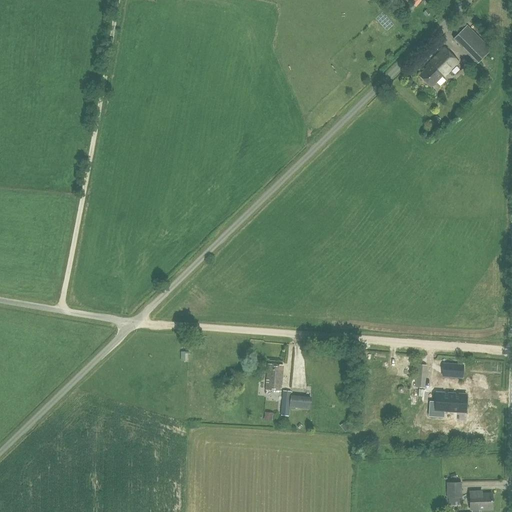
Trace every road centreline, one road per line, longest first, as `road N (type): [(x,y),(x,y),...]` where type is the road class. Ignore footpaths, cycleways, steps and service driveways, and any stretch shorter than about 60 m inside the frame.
road 1 (unclassified): [(132,323),(469,0)]
road 2 (unclassified): [(511,352),(132,323)]
road 3 (unclassified): [(60,310),(118,0)]
road 4 (unclassified): [(132,323),(0,451)]
